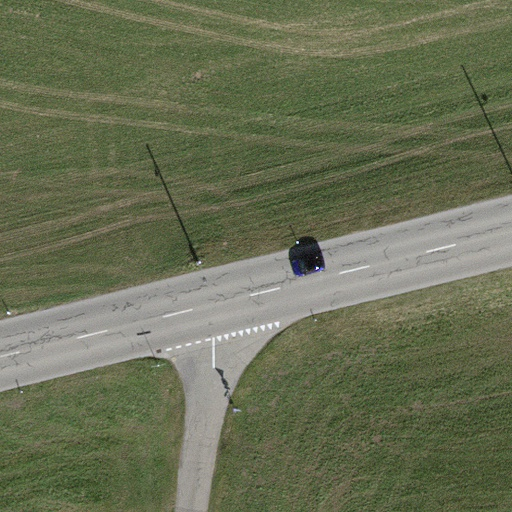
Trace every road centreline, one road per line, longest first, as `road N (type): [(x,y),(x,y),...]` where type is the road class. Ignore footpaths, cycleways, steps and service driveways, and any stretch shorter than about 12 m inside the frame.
road 1 (tertiary): [(511,231),(214,305)]
road 2 (tertiary): [(214,305),(0,358)]
road 3 (unclassified): [(214,305),(190,511)]
